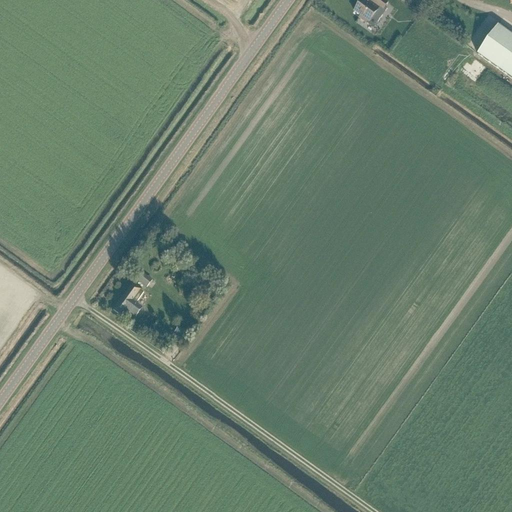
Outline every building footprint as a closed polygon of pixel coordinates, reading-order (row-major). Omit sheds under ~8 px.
[(362,0),(354,12),(360,16),(359,19),(369,26),(379,11),(378,11),(379,9),(383,12),(388,4),(382,0),(369,0),(367,3),(362,0)] [(511,35),(499,26),(478,56),(511,79),(511,35)] [(511,86),(476,59),(464,76),(511,111),(511,86)] [(140,273),(135,279),(145,287),(150,280),(140,273)] [(135,305),(143,293),(132,286),(132,285),(113,311),(121,317),(122,316),(125,318),(129,314),(133,317),(135,316),(139,310),(139,308),(135,305)] [(185,332),(176,327),(171,335),(181,340),(185,332)]
